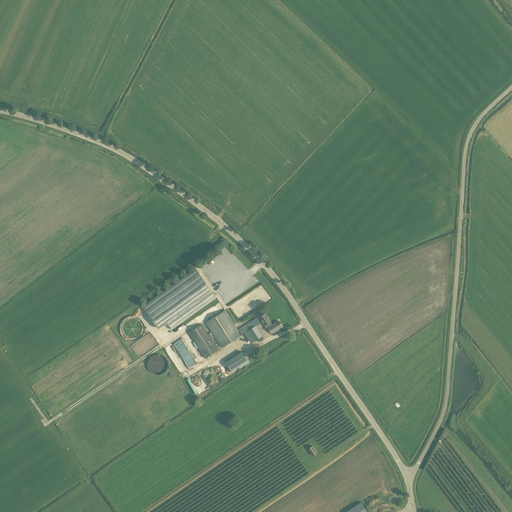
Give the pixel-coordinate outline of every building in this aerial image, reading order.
[(151,300),(142,306),(158,328),(167,322),(172,329),(217,297),(196,268),(151,300)] [(262,283),(245,294),(248,297),(255,292),(261,301),(263,299),(265,302),(271,298),(262,283)] [(241,335),(225,310),(205,322),(221,348),(241,335)] [(270,321),(265,313),(259,317),(238,329),(242,335),(244,333),(251,343),(262,336),(256,325),(262,321),(264,325),(270,321)] [(125,340),(143,339),(141,317),(120,318),(121,335),(125,335),(125,340)] [(282,326),(278,321),(268,327),(272,334),(275,332),(275,331),(282,326)] [(202,324),(189,332),(205,358),(218,350),(202,324)] [(180,368),(186,365),(173,345),(167,349),(180,368)] [(243,351),(229,360),(236,370),(249,362),(243,351)] [(150,356),(150,369),(164,370),(164,356),(150,356)] [(317,453),(312,446),(308,448),(312,456),(317,453)] [(345,511),(367,511),(361,502),(345,511)]
